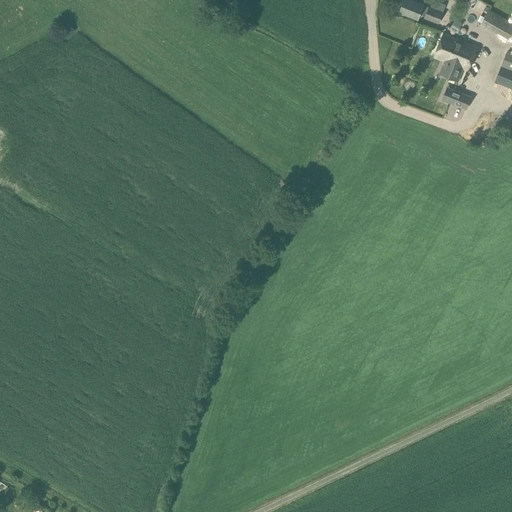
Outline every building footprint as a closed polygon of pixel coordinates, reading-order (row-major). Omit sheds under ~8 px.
[(444,12),(429,6),(429,7),(411,0),(404,0),(400,12),(418,19),(420,14),(425,16),(424,18),(439,24),(444,12)] [(511,32),(511,22),(489,9),(481,23),(509,39),(511,32)] [(59,32),(67,39),(75,30),(68,23),(59,32)] [(444,33),(435,57),(445,61),(440,73),(458,81),(463,68),(468,70),(478,46),(444,33)] [(511,51),(508,50),(495,82),(511,89),(511,51)] [(448,87),(443,99),(466,109),(471,97),(448,87)]
